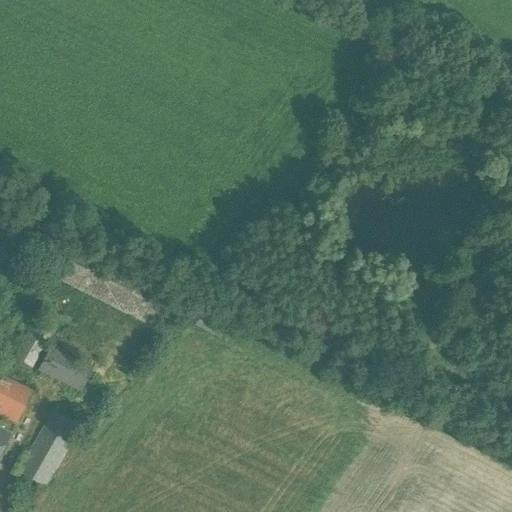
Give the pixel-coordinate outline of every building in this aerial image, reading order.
[(55,233),(37,271),(155,330),(174,293),(63,237),(55,233)] [(207,308),(197,328),(219,339),(231,320),(207,308)] [(33,322),(14,358),(32,367),(51,332),(33,322)] [(51,348),(40,372),(82,394),(94,369),(51,348)] [(0,377),(0,415),(17,424),(32,394),(0,377)] [(54,412),(18,474),(48,490),(84,427),(54,412)] [(0,431),(0,456),(10,436),(0,431)]
